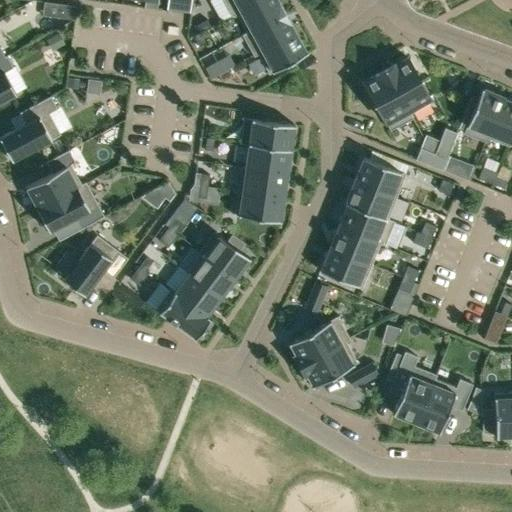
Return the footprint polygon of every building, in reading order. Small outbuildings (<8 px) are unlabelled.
[(223,0),(232,16),(236,13),(258,0),(223,0)] [(277,0),(258,0),(236,13),(246,32),(247,33),(284,12),(277,0)] [(62,4),(60,18),(74,20),(76,6),(62,4)] [(246,32),(242,34),(254,56),(258,53),(295,32),(284,12),(247,33),(246,32)] [(208,17),(198,23),(202,30),(212,24),(208,17)] [(202,30),(195,34),(201,44),(208,40),(202,30)] [(295,32),(258,53),(268,72),(269,74),(273,71),(307,53),(306,51),(295,32)] [(59,33),(46,40),(52,51),(65,44),(59,33)] [(0,102),(16,94),(4,72),(13,67),(6,55),(5,56),(0,58),(0,102)] [(408,57),(386,69),(408,108),(410,113),(417,109),(429,102),(432,100),(430,96),(408,57)] [(218,60),(211,63),(216,74),(223,70),(218,60)] [(230,67),(219,73),(223,80),(233,74),(230,67)] [(386,69),(364,81),(386,121),(390,129),(407,120),(412,117),(410,113),(408,108),(386,69)] [(69,77),(67,88),(79,89),(80,78),(69,77)] [(467,123),(463,133),(485,141),(487,137),(489,132),(503,97),(481,88),(467,123)] [(26,123),(0,136),(0,138),(11,160),(60,134),(48,113),(57,108),(50,96),(20,112),(26,123)] [(489,132),(487,137),(488,138),(508,146),(510,140),(511,135),(511,100),(503,97),(489,132)] [(243,121),(240,143),(249,144),(249,143),(290,149),(291,149),(291,148),(290,148),(293,126),(294,126),(294,124),(271,121),(259,119),(242,117),(242,119),(243,119),(243,121)] [(440,141),(435,154),(448,159),(449,155),(458,133),(445,128),(440,141)] [(206,137),(205,149),(213,150),(214,139),(206,137)] [(246,166),(246,167),(286,173),(290,150),(291,150),(291,149),(290,149),(249,143),(249,144),(246,166)] [(421,148),(416,159),(441,169),(442,169),(444,170),(448,159),(435,154),(421,148)] [(52,173),(26,187),(37,208),(81,184),(70,163),(75,161),(68,150),(47,162),(52,173)] [(448,159),(444,170),(455,175),(468,180),(474,165),(449,155),(448,159)] [(363,156),(354,179),(397,197),(406,173),(363,156)] [(242,165),(238,190),(283,196),(286,173),(246,167),(246,166),(242,165)] [(482,167),(478,178),(493,184),(496,176),(497,173),(482,167)] [(204,171),(202,183),(210,184),(212,172),(204,171)] [(496,176),(493,184),(504,188),(507,181),(496,176)] [(354,179),(345,202),(347,203),(387,219),(397,197),(354,179)] [(445,181),(441,191),(448,194),(453,184),(453,183),(446,180),(445,181)] [(37,208),(49,231),(76,217),(82,227),(104,216),(86,182),(83,183),(81,184),(37,208)] [(202,183),(200,195),(208,196),(210,184),(202,183)] [(233,213),(233,215),(238,215),(281,221),(281,220),(280,219),(283,196),(238,190),(235,213),(233,213)] [(347,203),(338,225),(381,242),(385,244),(394,221),(387,219),(347,203)] [(175,218),(168,227),(175,232),(182,223),(175,218)] [(428,223),(424,234),(431,237),(436,226),(428,223)] [(338,225),(329,247),(372,264),(381,242),(338,225)] [(168,227),(161,237),(167,242),(175,232),(168,227)] [(214,231),(198,251),(202,254),(203,253),(235,278),(250,258),(214,231)] [(424,234),(419,245),(427,248),(431,237),(424,234)] [(67,251),(55,266),(67,275),(64,279),(85,294),(103,270),(113,278),(128,258),(97,235),(84,252),(78,260),(67,251)] [(329,247),(320,270),(363,288),(372,264),(329,247)] [(202,254),(188,273),(221,297),(235,278),(203,253),(202,254)] [(146,256),(139,266),(146,271),(153,261),(146,256)] [(139,266),(130,279),(140,286),(149,273),(146,271),(139,266)] [(410,267),(406,278),(413,281),(418,270),(410,267)] [(174,291),(174,292),(206,316),(207,315),(221,297),(188,273),(174,291)] [(406,278),(401,289),(409,292),(413,281),(406,278)] [(316,281),(304,307),(316,312),(327,286),(316,281)] [(171,288),(155,309),(195,339),(211,318),(207,315),(206,316),(174,292),(174,291),(171,288)] [(511,304),(505,301),(500,312),(508,315),(511,304)] [(499,314),(495,326),(502,328),(507,317),(499,314)] [(338,316),(289,342),(296,355),(294,356),(299,365),(345,340),(349,338),(338,316)] [(345,340),(299,365),(304,375),(306,374),(313,386),(358,362),(345,340)] [(392,380),(392,381),(404,386),(393,413),(416,423),(434,378),(435,379),(437,374),(414,365),(417,356),(405,351),(403,355),(402,358),(393,378),(392,380)] [(396,353),(386,378),(392,380),(393,378),(402,358),(403,355),(396,353)] [(372,362),(348,376),(354,387),(379,374),(372,362)] [(434,378),(416,423),(439,432),(450,405),(462,409),(472,384),(459,378),(456,387),(435,379),(434,378)] [(481,415),(480,389),(476,387),(467,409),(481,415)] [(511,392),(494,393),(496,437),(497,437),(497,436),(511,435),(511,392)] [(495,432),(494,408),(482,409),(483,432),(495,432)]
